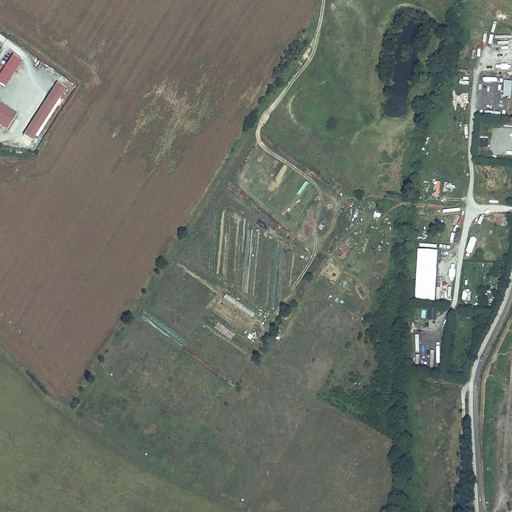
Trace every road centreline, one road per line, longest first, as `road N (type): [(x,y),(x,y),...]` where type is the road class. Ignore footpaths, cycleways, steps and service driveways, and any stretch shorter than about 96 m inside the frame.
road 1 (track): [(321,0),(312,33),(81,409)]
road 2 (unclassified): [(479,511),(478,384),(511,283)]
road 3 (track): [(468,209),(478,48)]
road 4 (track): [(511,210),(468,209),(452,312)]
